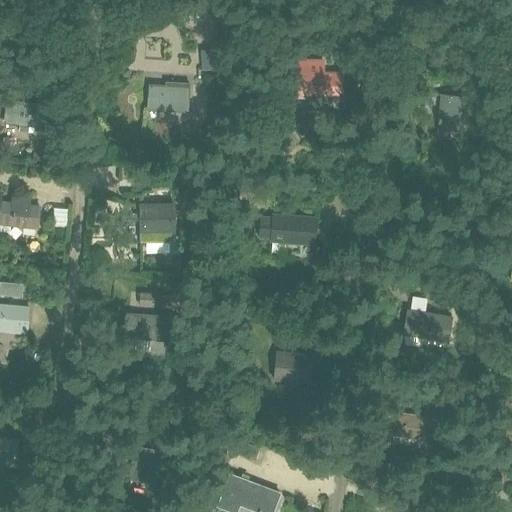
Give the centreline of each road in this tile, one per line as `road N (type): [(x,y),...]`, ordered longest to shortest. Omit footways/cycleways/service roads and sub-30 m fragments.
road 1 (unknown): [(106,0),(53,511)]
road 2 (unknown): [(383,0),(341,511)]
